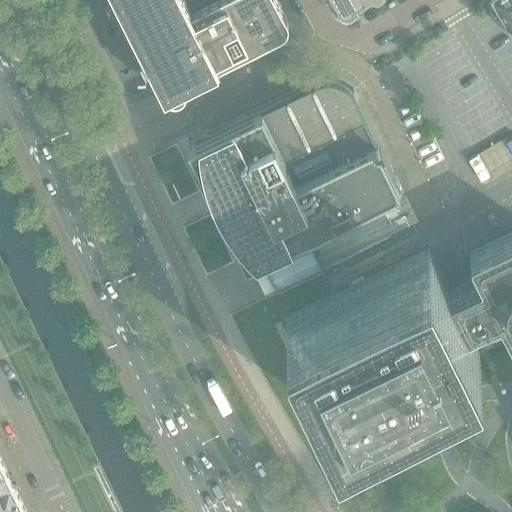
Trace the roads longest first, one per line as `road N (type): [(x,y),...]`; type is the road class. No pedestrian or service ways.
road 1 (primary): [(279,511),(212,395),(21,0)]
road 2 (primary): [(0,61),(227,511)]
road 3 (residential): [(0,386),(60,511)]
road 4 (residential): [(311,14),(340,37),(363,33),(419,0)]
